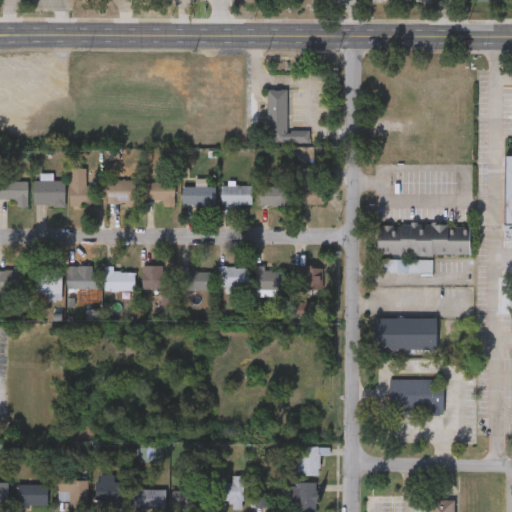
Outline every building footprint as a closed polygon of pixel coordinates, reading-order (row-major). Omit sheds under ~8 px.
[(92,109),(143,152),(177,112),(126,69),(92,109)] [(268,141),(268,88),(287,89),(287,129),(309,129),(309,142),(268,141)] [(297,204),(297,167),(316,167),(316,204),(297,204)] [(69,205),(69,168),(84,168),(84,186),(97,186),(97,205),(69,205)] [(26,205),(15,205),(15,198),(0,198),(0,180),(26,180),(26,205)] [(33,205),(33,180),(64,180),(64,205),(33,205)] [(107,204),(107,180),(138,180),(138,204),(107,204)] [(161,199),(144,199),(144,181),(173,181),(174,206),(161,206),(161,199)] [(251,204),(220,204),(220,185),(251,185),(251,204)] [(181,186),(215,186),(215,206),(181,206),(181,186)] [(289,186),(289,205),(259,205),(259,186),(289,186)] [(470,255),(377,253),(378,222),(470,224),(470,255)] [(255,293),(256,265),(264,266),(264,271),(285,271),(285,294),(255,293)] [(103,290),(103,266),(113,266),(113,272),(133,272),(133,290),(103,290)] [(141,266),(165,266),(165,288),(141,288),(141,266)] [(247,266),(247,288),(217,288),(217,266),(247,266)] [(295,266),(323,266),(323,288),(295,288),(295,266)] [(0,291),(0,268),(23,268),(23,291),(0,291)] [(59,268),(59,292),(29,292),(29,268),(59,268)] [(179,290),(179,269),(211,270),(211,290),(179,290)] [(97,289),(67,289),(67,270),(97,270),(97,289)] [(375,318),(436,318),(436,349),(375,349),(375,318)] [(389,413),(389,378),(436,378),(436,388),(443,388),(443,413),(389,413)] [(329,454),(319,453),(319,474),(291,473),(292,459),(299,459),(299,445),(329,446),(329,454)] [(124,507),(114,507),(113,498),(98,499),(97,475),(114,474),(114,481),(123,481),(124,507)] [(232,482),(232,475),(243,475),(243,508),(231,508),(231,500),(215,500),(215,482),(232,482)] [(87,506),(57,506),(57,477),(87,477),(87,506)] [(0,481),(8,481),(8,501),(0,501),(0,481)] [(317,510),(287,510),(287,481),(317,481),(317,510)] [(48,483),(48,505),(16,505),(16,483),(48,483)] [(254,483),(268,483),(268,506),(254,506),(254,483)] [(132,489),(165,489),(165,508),(132,508),(132,489)] [(172,489),(206,489),(206,508),(172,508),(172,489)] [(427,511),(428,500),(453,500),(453,511),(427,511)]
